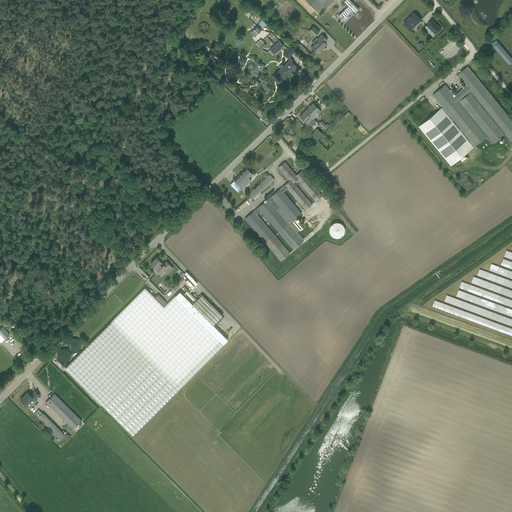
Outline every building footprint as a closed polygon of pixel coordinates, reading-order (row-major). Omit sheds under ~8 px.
[(305,0),(317,12),(324,6),(326,8),(333,0),(305,0)] [(353,10),(355,13),(358,9),(349,0),(344,0),(344,1),(348,6),(338,15),(341,18),(342,19),(345,22),(349,17),(347,15),(353,10)] [(237,18),(231,13),(228,16),(234,21),(237,18)] [(421,20),(414,13),(403,23),(410,30),(421,20)] [(441,28),(432,19),(426,25),(435,34),(441,28)] [(314,26),(308,31),(314,36),(319,31),(314,26)] [(324,42),(327,40),(321,34),(316,39),(317,40),(311,47),(314,50),(311,53),(315,57),(321,51),(320,50),(326,44),(324,42)] [(279,41),(270,49),(275,54),(283,46),(279,41)] [(511,62),(511,58),(498,42),(494,47),(509,65),(511,62)] [(288,59),(290,57),(295,51),(290,46),(283,53),(288,59)] [(297,68),(292,62),(290,59),(283,66),(281,64),(279,66),(281,68),(276,72),(284,80),(288,76),(289,77),(293,73),(292,72),(297,68)] [(511,141),(511,140),(511,119),(469,65),(456,75),(465,86),(454,95),(446,84),(433,94),(475,146),(488,136),(494,143),(505,134),(511,141)] [(321,112),(313,103),(306,110),(312,116),(311,116),(314,119),(321,112)] [(419,125),(450,166),(474,149),(443,107),(419,125)] [(312,116),(306,110),(300,116),(310,127),(316,121),(314,119),(311,116),(312,116)] [(322,121),(318,124),(324,130),(327,127),(322,121)] [(317,129),(308,138),(313,143),(322,134),(317,129)] [(290,181),(244,218),(280,261),(290,253),(258,214),(261,212),(278,232),(280,231),(291,245),(293,250),(303,242),(301,237),(295,229),(302,224),(291,228),(296,224),(293,220),(302,213),(284,191),(287,188),(305,210),(312,204),(295,182),(296,181),(298,180),(315,201),(322,195),(302,170),(296,175),(285,161),(278,167),(290,181)] [(249,177),(252,174),(247,168),(234,181),(230,184),(239,193),(251,180),(249,177)] [(252,200),(274,179),(270,175),(248,195),(252,200)] [(345,232),(345,230),(345,229),(345,228),(344,226),(343,225),(342,225),(341,224),(339,223),(338,223),(337,223),(335,224),(334,225),(333,225),(332,227),(332,228),(331,229),(331,231),(331,232),(332,233),(333,235),(334,236),(335,236),(336,237),(337,237),(339,237),(341,237),(342,236),(343,235),(344,234),(345,233),(345,232)] [(162,269),(168,274),(173,269),(170,266),(166,261),(163,264),(161,262),(156,257),(151,263),(160,272),(162,269)] [(145,288),(65,368),(132,435),(228,339),(213,325),(219,319),(223,315),(202,295),(193,304),(180,292),(164,308),(145,288)] [(193,300),(196,297),(187,290),(185,292),(193,300)] [(0,328),(0,334),(5,339),(9,335),(9,334),(10,333),(4,327),(3,327),(2,327),(0,328)] [(34,401),(39,395),(35,391),(31,395),(28,392),(20,400),(26,406),(32,400),(34,401)] [(82,421),(58,397),(54,394),(46,402),(73,429),(82,421)] [(58,442),(65,435),(40,408),(34,413),(58,438),(56,439),(58,442)]
